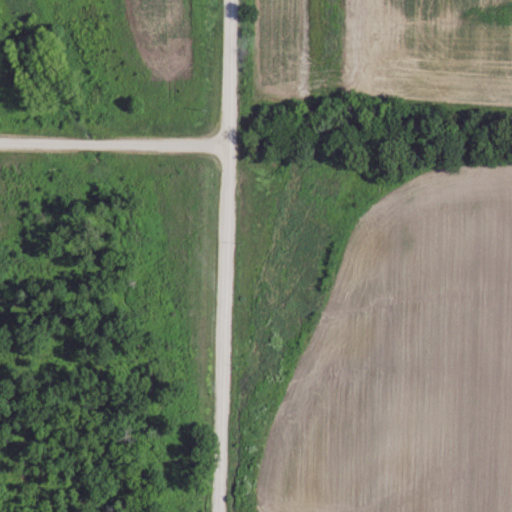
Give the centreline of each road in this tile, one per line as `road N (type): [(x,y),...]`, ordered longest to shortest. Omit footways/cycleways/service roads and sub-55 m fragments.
road 1 (residential): [(220,511),(228,0)]
road 2 (residential): [(226,146),(0,143)]
